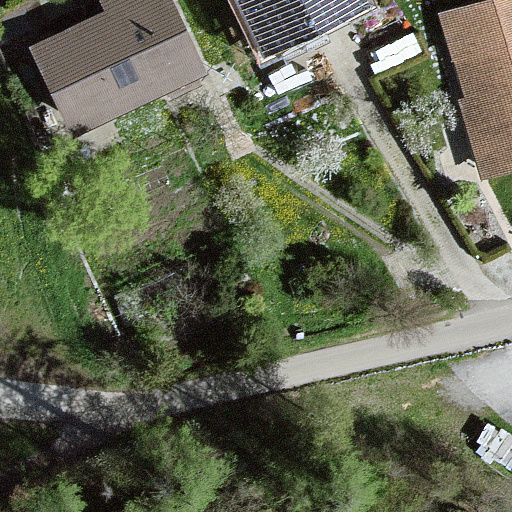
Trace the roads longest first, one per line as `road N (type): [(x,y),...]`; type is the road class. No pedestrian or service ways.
road 1 (track): [(490,333),(335,57)]
road 2 (track): [(0,483),(117,412)]
